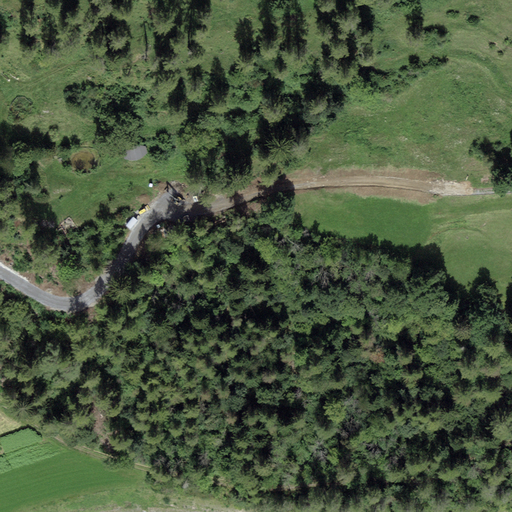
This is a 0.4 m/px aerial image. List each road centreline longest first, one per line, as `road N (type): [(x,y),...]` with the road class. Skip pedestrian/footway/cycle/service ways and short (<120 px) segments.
road 1 (track): [(511,193),(307,184),(203,211),(154,213),(105,284),(64,307),(0,274)]
road 2 (track): [(0,401),(88,451),(244,486),(373,477),(419,482),(511,440)]
road 3 (track): [(162,211),(138,180),(64,213)]
